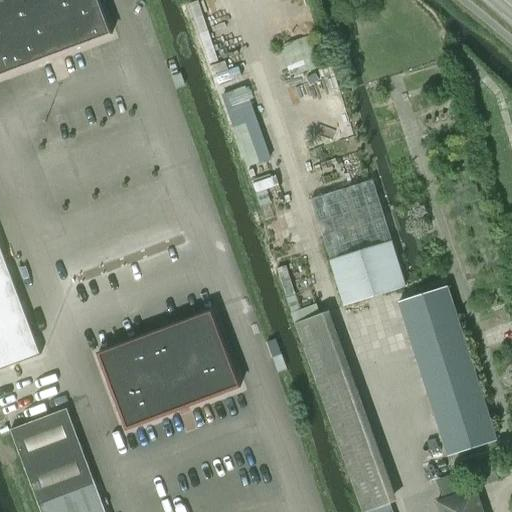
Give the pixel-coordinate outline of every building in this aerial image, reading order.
[(0,0),(0,79),(116,37),(102,0),(0,0)] [(0,369),(42,355),(0,241),(0,369)] [(344,310),(405,291),(391,245),(330,264),(344,310)] [(497,441),(447,287),(398,303),(447,457),(497,441)] [(214,313),(100,355),(128,431),(242,390),(214,313)] [(11,430),(39,509),(40,511),(106,511),(96,484),(68,409),(11,430)] [(441,511),(482,511),(475,490),(437,501),(441,511)]
